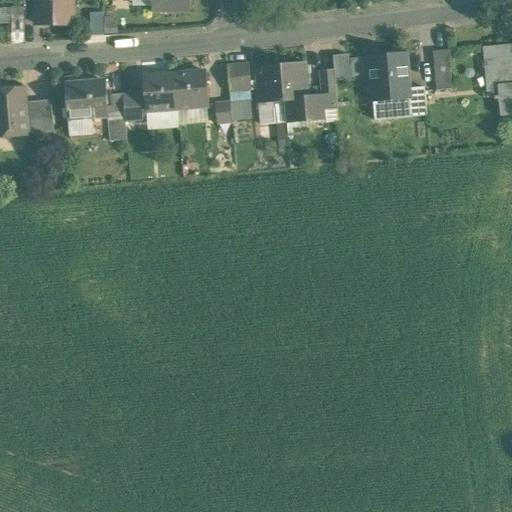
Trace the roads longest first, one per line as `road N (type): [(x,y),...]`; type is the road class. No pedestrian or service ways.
road 1 (residential): [(511,3),(248,36)]
road 2 (residential): [(248,36),(0,59)]
